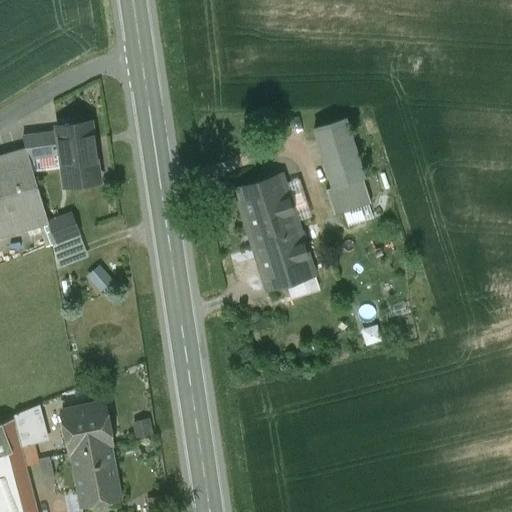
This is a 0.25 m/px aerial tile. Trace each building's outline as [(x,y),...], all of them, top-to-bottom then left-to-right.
[(91,124),(57,129),(58,132),(61,155),(63,168),(96,163),(97,163),(91,124)] [(356,129),(323,139),(347,218),(380,209),(356,129)] [(58,132),(23,137),(27,152),(29,159),(61,155),(58,132)] [(27,152),(0,159),(0,236),(33,228),(24,198),(40,194),(29,159),(27,152)] [(96,163),(63,168),(66,186),(99,182),(96,163)] [(313,273),(281,176),(236,191),(267,288),(313,273)] [(71,214),(48,223),(56,242),(78,234),(71,214)] [(101,265),(89,276),(103,290),(115,279),(101,265)] [(367,343),(384,340),(381,324),(364,328),(367,343)] [(103,403),(61,412),(69,452),(71,452),(109,444),(111,444),(103,403)] [(137,435),(154,433),(152,418),(135,420),(137,435)] [(52,454),(43,420),(33,424),(42,456),(52,454)] [(42,456),(33,424),(16,431),(17,434),(24,461),(42,456)] [(17,434),(0,440),(0,472),(25,464),(24,461),(17,434)] [(109,444),(71,452),(81,506),(120,498),(109,444)] [(38,511),(25,464),(0,472),(0,511),(38,511)] [(59,493),(54,472),(41,475),(47,496),(59,493)]
